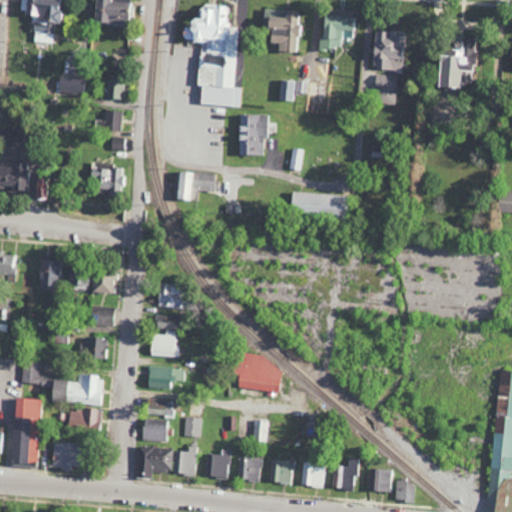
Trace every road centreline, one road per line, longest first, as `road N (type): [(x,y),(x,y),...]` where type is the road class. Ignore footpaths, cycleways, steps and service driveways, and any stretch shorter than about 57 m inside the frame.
road 1 (residential): [(119,492),(149,0)]
road 2 (residential): [(335,511),(0,481)]
road 3 (residential): [(138,234),(0,214)]
